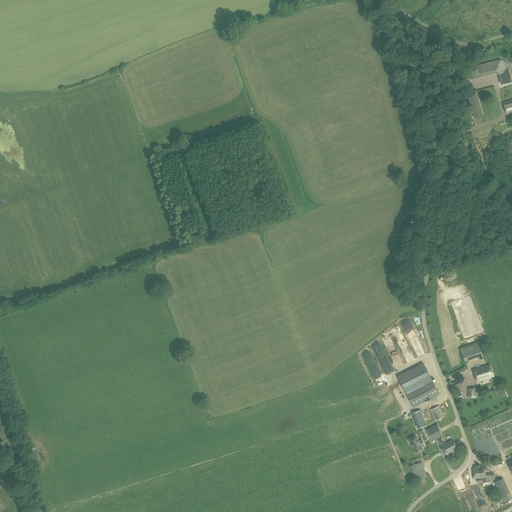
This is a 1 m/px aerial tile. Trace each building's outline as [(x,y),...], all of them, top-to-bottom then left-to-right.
[(466,69),(468,77),(495,70),(500,72),(503,84),(511,81),(508,65),(500,60),(466,69)] [(469,97),(475,117),(481,116),(475,95),(469,97)] [(405,325),(412,341),(418,339),(412,323),(405,325)] [(406,354),(411,351),(401,329),(396,331),(406,354)] [(461,350),(465,361),(481,355),(478,345),(461,350)] [(382,376),(374,355),(367,357),(374,375),(377,374),(379,377),(382,376)] [(397,375),(406,393),(432,379),(424,362),(397,375)] [(474,370),(478,381),(494,376),(490,365),(474,370)] [(406,393),(414,407),(439,394),(432,379),(406,393)] [(468,388),(469,397),(477,397),(476,388),(468,388)] [(435,420),(445,417),(441,405),(431,409),(435,420)] [(413,413),(419,429),(427,426),(421,410),(413,413)] [(427,431),(431,440),(442,435),(437,425),(427,431)] [(409,439),(413,446),(422,441),(422,439),(419,440),(416,436),(409,439)] [(453,439),(445,443),(442,445),(447,455),(458,449),(453,439)] [(422,441),(413,446),(416,453),(423,449),(421,444),(423,442),(422,441)] [(486,478),(486,474),(486,467),(473,467),(474,479),(486,478)] [(494,487),(499,498),(499,499),(499,500),(501,503),(511,498),(510,493),(510,492),(503,478),(495,482),(496,486),(494,487)] [(475,511),(466,484),(461,485),(460,483),(460,484),(469,511),(475,511)]
